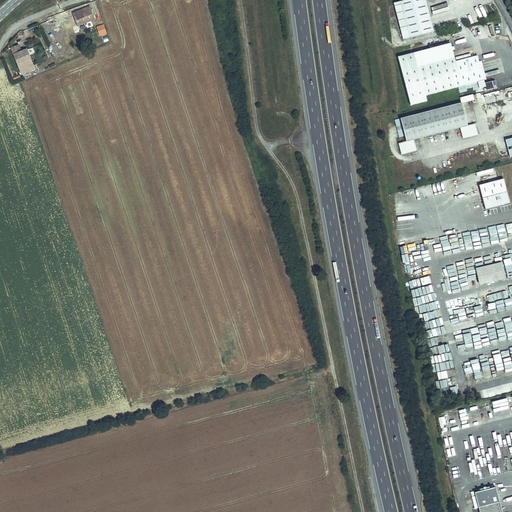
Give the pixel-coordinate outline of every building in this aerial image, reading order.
[(424,0),(410,0),(400,3),(409,39),(433,33),(424,0)] [(89,7),(72,14),(74,19),(71,20),(72,25),(76,24),(76,26),(94,19),(89,7)] [(104,24),(96,26),(99,36),(107,34),(104,24)] [(452,44),(399,57),(411,106),(427,101),(426,96),(466,85),(467,89),(473,87),(474,90),(484,87),(485,91),(494,89),(493,82),(486,83),(478,56),(456,61),(452,44)] [(10,48),(13,54),(19,51),(17,45),(10,48)] [(13,54),(18,67),(31,62),(25,49),(19,51),(13,54)] [(18,67),(21,75),(34,70),(31,62),(18,67)] [(462,103),(400,119),(405,137),(406,142),(398,144),(401,156),(409,154),(409,151),(412,150),(414,148),(413,145),(415,145),(414,140),(460,128),(462,133),(464,132),(465,134),(467,136),(470,135),(471,138),(479,136),(476,124),(468,126),(462,103)] [(400,119),(395,121),(399,138),(405,137),(400,119)] [(409,151),(409,154),(417,152),(415,145),(413,145),(414,148),(412,150),(409,151)] [(504,177),(479,184),(486,208),(510,201),(504,177)] [(441,246),(447,245),(446,238),(439,239),(441,246)] [(464,242),(466,249),(473,247),(471,240),(464,242)] [(456,244),(441,248),(443,255),(458,251),(456,244)] [(481,258),(474,260),(476,267),(483,266),(481,258)] [(479,284),(511,277),(511,262),(511,259),(475,267),(479,284)] [(491,302),(508,297),(506,290),(488,295),(491,302)] [(503,393),(511,391),(511,383),(502,386),(503,393)] [(476,492),(481,511),(504,511),(498,487),(476,492)]
